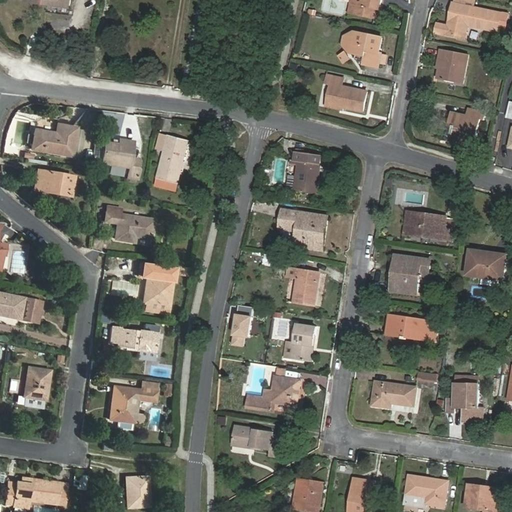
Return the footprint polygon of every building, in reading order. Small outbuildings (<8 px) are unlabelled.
[(357,2),(355,12),(379,17),(382,0),(352,0),(357,2)] [(501,20),(507,21),(509,14),(476,7),(460,4),(454,3),(453,10),(455,11),(453,19),(451,18),(451,20),(440,18),(439,27),(449,29),(468,33),(470,26),(499,32),(500,27),(501,20)] [(468,33),(449,29),(448,35),(467,39),(468,33)] [(350,51),(355,30),(345,34),(343,43),(350,51)] [(383,36),(355,30),(350,51),(359,53),(364,54),(363,59),(362,62),(379,66),(380,62),(382,52),(380,52),(383,36)] [(469,53),(443,47),(440,55),(442,55),(440,66),(437,77),(463,83),(469,53)] [(343,51),(336,56),(343,64),(349,59),(343,51)] [(328,102),(341,105),(342,102),(344,103),(344,104),(368,109),(372,90),(344,84),(345,76),(329,73),(327,81),(332,82),(328,102)] [(465,136),(464,143),(474,145),(481,118),(484,119),(486,111),(468,107),(467,114),(451,111),(448,124),(453,125),(451,133),(465,136)] [(57,124),(55,131),(55,133),(34,130),(31,150),(71,157),(76,128),(57,124)] [(445,139),(464,143),(465,136),(451,133),(453,125),(448,124),(445,139)] [(165,152),(156,187),(177,192),(190,141),(161,134),(156,150),(165,152)] [(102,164),(129,168),(129,171),(139,172),(141,159),(132,158),(134,142),(120,139),(119,144),(105,142),(102,164)] [(299,173),(297,189),(317,192),(320,174),(322,175),(324,155),(297,151),(296,159),(301,159),(299,173)] [(75,176),(38,170),(34,190),(71,197),(75,176)] [(290,188),(297,189),(299,173),(292,172),(290,188)] [(135,237),(152,239),(154,220),(120,214),(121,209),(107,207),(105,222),(117,224),(115,240),(134,243),(135,237)] [(322,247),(326,215),(284,209),(282,225),(300,228),(297,243),(322,247)] [(411,219),(406,218),(405,229),(452,235),(454,215),(447,214),(447,213),(413,209),(411,219)] [(331,215),(326,215),(322,247),(326,247),(331,215)] [(489,253),(472,250),(469,274),(505,279),(508,259),(489,256),(489,253)] [(292,256),(275,253),(273,262),(291,265),(292,256)] [(400,269),(398,293),(418,295),(420,276),(430,277),(432,261),(396,257),(395,268),(400,269)] [(297,301),(318,304),(322,271),(299,267),(297,276),(300,276),(297,301)] [(146,280),(157,281),(159,271),(148,269),(146,280)] [(145,311),(168,315),(173,285),(181,286),(182,273),(159,271),(157,281),(146,280),(143,304),(146,304),(145,311)] [(0,315),(19,320),(23,299),(0,293),(0,315)] [(29,300),(24,321),(37,324),(42,303),(29,300)] [(429,342),(432,321),(393,315),(390,336),(406,338),(406,340),(410,341),(410,339),(429,342)] [(243,324),(242,334),(250,335),(251,324),(243,324)] [(315,347),(318,347),(321,328),(301,325),(299,343),(296,360),(312,362),(315,347)] [(110,343),(116,344),(116,347),(127,348),(127,350),(139,352),(138,359),(154,361),(158,335),(121,329),(121,327),(112,326),(110,343)] [(296,360),(299,343),(291,342),(288,358),(296,360)] [(493,372),(500,372),(501,363),(493,362),(493,372)] [(28,367),(24,397),(46,400),(51,371),(28,367)] [(277,367),(276,374),(285,375),(286,368),(277,367)] [(442,375),(428,374),(428,381),(441,383),(442,375)] [(301,406),(305,380),(279,376),(277,392),(270,391),(269,398),(253,396),(251,406),(276,410),(277,402),(301,406)] [(140,390),(157,392),(158,383),(141,381),(140,390)] [(419,407),(422,389),(382,384),(379,406),(396,409),(397,404),(419,407)] [(483,409),(483,385),(459,385),(459,400),(452,400),(451,414),(459,414),(459,409),(468,409),(468,423),(487,423),(486,409),(483,409)] [(136,414),(138,400),(156,402),(157,392),(140,390),(113,386),(109,420),(135,423),(136,414)] [(144,415),(136,414),(135,423),(143,424),(144,415)] [(276,440),(277,435),(277,432),(240,425),(236,443),(274,450),(273,456),(283,458),(286,442),(276,440)] [(113,451),(114,442),(104,440),(103,450),(113,451)] [(447,508),(451,482),(412,476),(409,495),(429,498),(428,504),(447,508)] [(125,478),(127,507),(150,505),(149,477),(125,478)] [(67,484),(22,478),(21,483),(7,481),(4,505),(13,506),(13,507),(27,509),(28,501),(56,504),(56,507),(63,508),(67,484)] [(73,487),(85,489),(86,480),(75,478),(73,487)] [(302,479),(301,485),(316,488),(317,482),(302,479)] [(360,504),(358,511),(376,511),(382,483),(359,479),(355,503),(360,504)] [(316,488),(301,485),(297,509),(315,511),(322,511),(327,484),(317,482),(316,488)] [(482,510),(492,511),(500,511),(501,511),(504,493),(480,490),(480,487),(471,486),(467,508),(482,510)]
